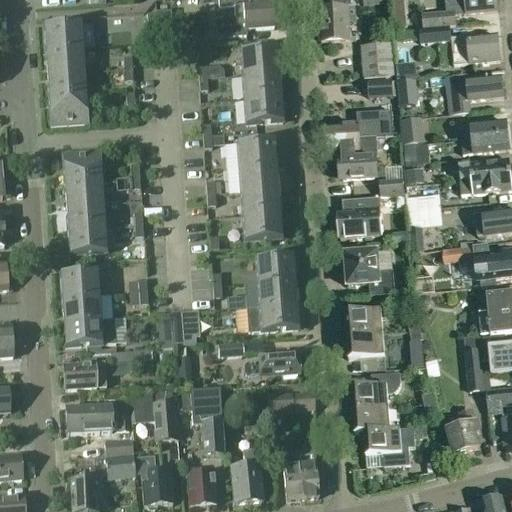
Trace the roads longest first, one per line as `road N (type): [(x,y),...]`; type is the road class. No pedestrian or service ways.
road 1 (residential): [(341,511),(302,0)]
road 2 (residential): [(47,511),(22,101)]
road 3 (residential): [(382,511),(511,479)]
